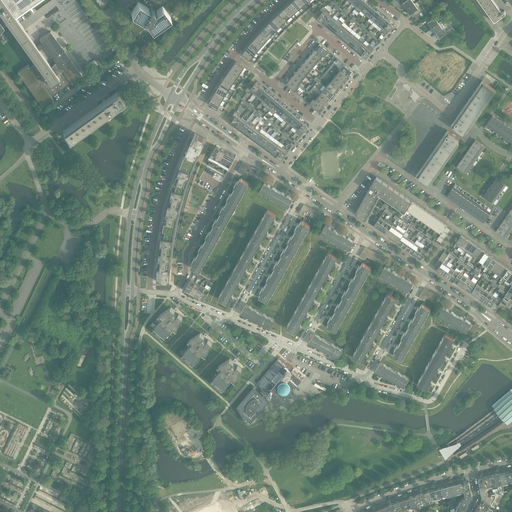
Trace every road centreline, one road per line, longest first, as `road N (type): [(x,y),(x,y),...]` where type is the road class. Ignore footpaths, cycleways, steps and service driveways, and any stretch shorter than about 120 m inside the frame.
road 1 (secondary): [(118,511),(132,291)]
road 2 (secondary): [(124,291),(113,511)]
road 3 (secondary): [(169,96),(132,199),(124,291)]
road 4 (secondary): [(132,291),(143,178),(178,101)]
road 5 (residential): [(370,167),(505,261),(511,251)]
road 6 (residential): [(244,148),(185,252),(185,276),(174,294)]
road 7 (residential): [(149,292),(155,228),(186,133)]
road 8 (residential): [(231,320),(304,189)]
road 9 (residential): [(364,231),(299,350)]
road 10 (residential): [(365,379),(432,400),(463,345)]
road 11 (secondary): [(178,101),(227,27),(256,0)]
road 12 (residential): [(351,510),(471,470)]
road 13 (secondary): [(248,0),(169,96)]
road 14 (residential): [(365,379),(424,273)]
